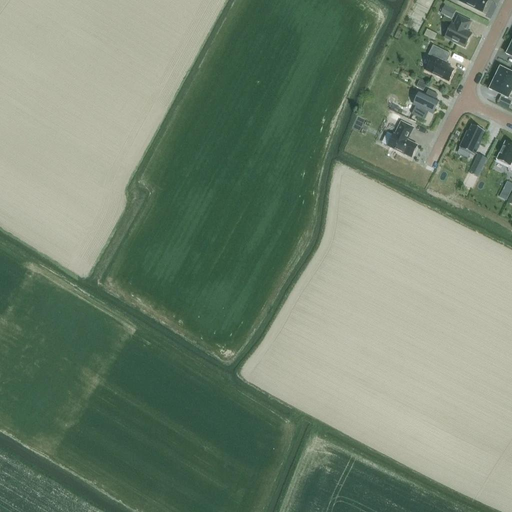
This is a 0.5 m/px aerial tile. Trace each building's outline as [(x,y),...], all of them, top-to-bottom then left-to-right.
[(460,0),(460,2),(482,13),(488,0),(487,0),(460,0)] [(455,11),(444,5),(440,14),(451,19),(455,11)] [(451,26),(445,38),(465,48),(471,35),(465,32),(467,29),(467,30),(471,23),(458,17),(453,27),(451,26)] [(429,31),(426,35),(434,41),(437,36),(429,31)] [(448,82),(454,71),(448,68),(450,65),(446,64),(451,55),(433,46),(428,56),(433,58),(426,72),(448,82)] [(500,69),(495,79),(511,87),(511,73),(511,74),(500,69)] [(511,87),(495,79),(490,90),(501,96),(501,97),(499,101),(510,107),(511,102),(511,87)] [(417,87),(424,90),(427,85),(419,82),(417,87)] [(420,93),(414,105),(416,106),(411,115),(424,121),(428,112),(433,114),(438,102),(435,101),(438,95),(428,91),(425,96),(420,93)] [(402,117),(394,113),(392,113),(390,119),(399,123),(402,117)] [(413,129),(401,123),(395,135),(394,135),(388,147),(411,159),(417,146),(407,141),(413,129)] [(469,133),(461,150),(476,157),(484,140),(483,139),(486,133),(473,127),(470,133),(469,133)] [(511,147),(505,144),(496,162),(508,169),(507,172),(511,174),(511,147)] [(481,172),(487,160),(479,156),(473,169),(481,172)] [(511,184),(507,183),(503,190),(510,193),(511,189),(511,184)]
